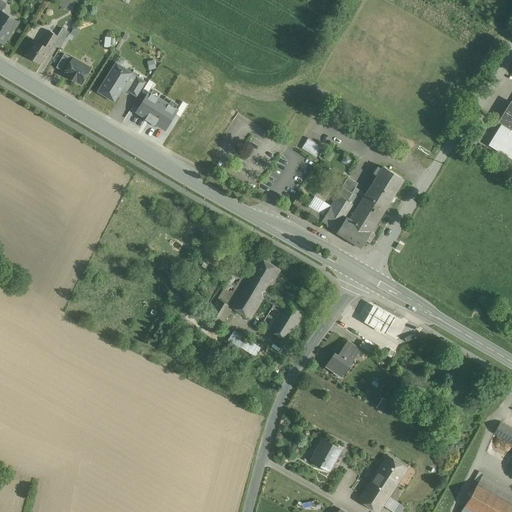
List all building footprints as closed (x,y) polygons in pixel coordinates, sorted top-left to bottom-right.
[(0,41),(3,43),(5,40),(14,26),(8,22),(8,19),(8,17),(1,13),(0,13),(0,41)] [(69,33),(66,31),(62,28),(57,36),(58,36),(53,43),(60,48),(69,33)] [(49,50),(52,45),(57,36),(49,31),(41,45),(35,41),(26,55),(40,64),(49,50)] [(90,69),(73,59),(65,73),(65,74),(70,77),(69,78),(75,81),(76,80),(81,84),(90,69)] [(132,73),(116,63),(98,92),(114,102),(123,88),(137,96),(145,83),(132,74),(132,73)] [(180,110),(150,92),(138,111),(168,129),(180,110)] [(511,102),(498,122),(502,124),(511,130),(511,102)] [(511,145),(511,130),(502,124),(489,145),(506,156),(511,145)] [(317,157),(318,156),(323,147),(309,138),(303,148),(317,157)] [(385,163),(368,191),(391,205),(407,177),(385,163)] [(359,186),(352,198),(383,217),(391,205),(368,191),(359,186)] [(366,246),(383,217),(352,198),(342,192),(340,195),(331,190),(326,198),(319,194),(313,205),(300,197),(296,204),(366,246)] [(281,270),(277,267),(259,256),(244,280),(266,294),(281,270)] [(250,319),(264,297),(266,294),(244,280),(234,273),(218,299),(250,319)] [(286,302),(270,292),(268,291),(264,298),(275,305),(262,326),(268,330),(286,302)] [(201,326),(207,329),(216,335),(233,308),(218,299),(201,326)] [(305,314),(302,312),(286,302),(268,330),(287,342),(305,314)] [(374,304),(364,322),(385,334),(395,316),(374,304)] [(255,357),(229,341),(224,350),(250,365),(251,365),(255,357)] [(347,341),(338,356),(333,353),(325,365),(341,376),(359,349),(347,341)] [(374,348),(362,341),(359,347),(370,354),(374,348)] [(386,400),(385,399),(384,399),(379,395),(373,403),(380,408),(386,400)] [(511,443),(511,455),(507,465),(511,467),(511,429),(500,422),(494,433),(511,443)] [(341,450),(330,444),(325,441),(318,454),(315,453),(311,460),(328,471),(341,450)] [(407,469),(388,457),(375,476),(384,482),(388,476),(398,482),(407,469)] [(511,491),(483,475),(477,484),(511,504),(511,491)] [(384,482),(375,476),(359,500),(377,511),(378,511),(398,482),(388,476),(384,482)] [(511,511),(511,504),(477,484),(465,506),(474,511),(511,511)]
